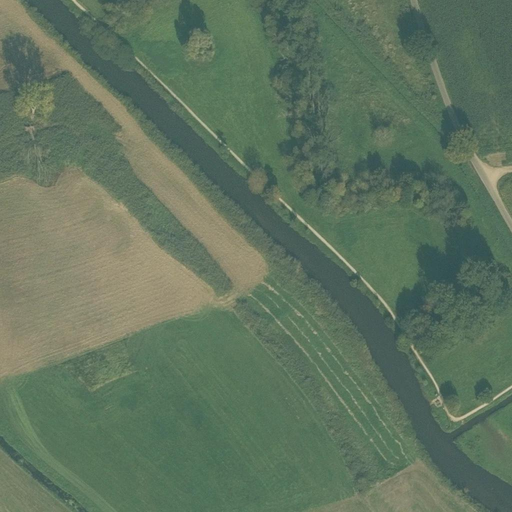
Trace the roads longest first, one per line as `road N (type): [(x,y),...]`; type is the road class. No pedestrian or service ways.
road 1 (unclassified): [(414,0),(463,142),(511,227)]
road 2 (track): [(232,298),(0,380)]
